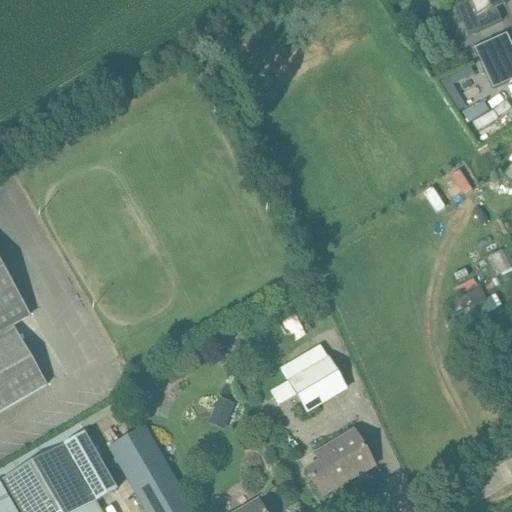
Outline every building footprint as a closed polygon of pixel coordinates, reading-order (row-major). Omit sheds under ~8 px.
[(469,0),(469,1),(455,7),(469,37),(502,22),(495,8),(503,4),(500,0),(469,0)] [(511,46),(507,34),(474,49),(492,90),(511,81),(511,46)] [(501,259),(508,256),(505,250),(490,256),(499,275),(507,271),(501,259)] [(0,413),(47,386),(12,327),(29,317),(0,265),(0,413)] [(488,304),(480,288),(450,304),(454,312),(471,304),(474,311),(454,321),(465,342),(508,320),(497,299),(488,304)] [(306,413),(345,390),(327,359),(288,382),(306,413)] [(235,406),(220,400),(216,410),(231,416),(235,406)] [(78,426),(0,472),(0,486),(15,511),(100,511),(95,503),(64,448),(84,436),(78,426)] [(110,448),(146,511),(192,511),(144,428),(110,448)] [(306,471),(311,480),(321,497),(336,488),(334,485),(354,473),(356,477),(373,467),(353,433),(315,455),(320,463),(306,471)] [(84,436),(64,448),(95,503),(117,491),(87,440),(84,436)] [(15,511),(0,486),(0,511),(15,511)]
